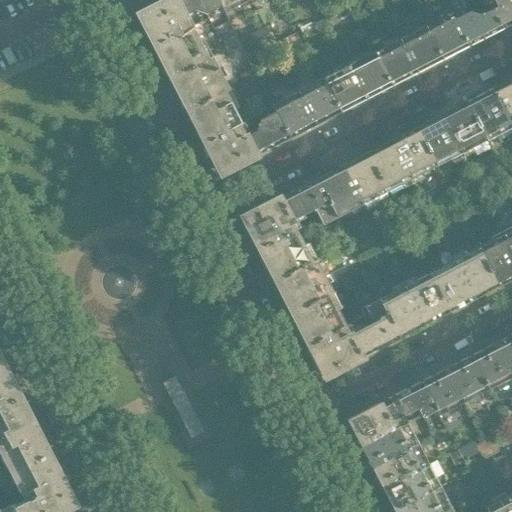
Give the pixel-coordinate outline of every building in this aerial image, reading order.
[(174,0),(164,0),(142,12),(137,14),(153,44),(189,26),(183,15),(182,15),(174,0)] [(217,0),(174,0),(182,15),(183,15),(193,9),(205,13),(220,5),(217,0)] [(217,0),(220,5),(223,11),(244,0),(217,0)] [(511,0),(488,0),(485,2),(488,9),(490,8),(501,29),(511,23),(511,0)] [(255,12),(262,26),(270,21),(263,8),(255,12)] [(466,10),(451,18),(466,47),(501,29),(490,8),(488,9),(480,14),(466,10)] [(448,12),(423,25),(441,60),(466,47),(451,18),(448,12)] [(325,30),(338,23),(334,15),(321,22),(325,30)] [(189,26),(153,44),(169,76),(207,56),(191,25),(189,26)] [(423,25),(398,38),(416,73),(441,60),(423,25)] [(398,38),(372,51),(390,86),(416,73),(398,38)] [(264,59),(287,48),(283,40),(261,52),(264,59)] [(372,51),(346,64),(365,99),(390,86),(372,51)] [(210,55),(207,56),(169,76),(185,108),(224,89),(227,87),(210,55)] [(346,64),(321,77),(340,112),(365,99),(346,64)] [(511,76),(491,88),(505,116),(507,115),(511,112),(511,76)] [(321,77),(296,90),(314,125),(340,112),(321,77)] [(491,88),(466,101),(486,139),(511,126),(507,115),(505,116),(491,88)] [(224,89),(185,108),(202,141),(239,122),(241,121),(224,89)] [(270,102),(274,110),(289,138),(314,125),(296,90),(270,102)] [(466,101),(441,113),(461,152),(486,139),(466,101)] [(256,129),(245,134),(244,135),(255,156),(289,138),(274,110),(258,118),(256,129)] [(441,113),(416,127),(436,165),(461,152),(441,113)] [(239,122),(202,141),(219,174),(255,156),(244,135),(245,134),(239,122)] [(416,127),(390,140),(410,178),(436,165),(416,127)] [(390,140),(366,152),(386,191),(410,178),(390,140)] [(366,152),(341,165),(361,204),(386,191),(366,152)] [(475,171),(471,162),(461,166),(465,175),(475,171)] [(341,165),(316,178),(336,217),(361,204),(341,165)] [(316,178),(278,197),(289,219),(290,219),(310,209),(315,211),(317,216),(322,224),(336,217),(316,178)] [(426,197),(421,187),(411,193),(416,202),(426,197)] [(278,197),(246,214),(241,217),(257,247),(295,228),(290,219),(289,219),(278,197)] [(376,223),(371,214),(362,219),(366,228),(376,223)] [(322,224),(317,216),(313,219),(317,227),(322,224)] [(426,229),(439,254),(447,250),(447,249),(452,246),(447,238),(442,240),(434,224),(426,229)] [(511,227),(502,233),(511,252),(511,227)] [(295,228),(257,247),(273,280),(312,260),(295,228)] [(511,279),(511,252),(502,233),(478,246),(498,287),(511,279)] [(336,250),(331,240),(321,246),(326,255),(336,250)] [(478,246),(452,259),(473,300),(498,287),(478,246)] [(315,258),(312,260),(273,280),(289,311),(328,292),(331,290),(315,258)] [(473,300),(452,259),(428,271),(449,312),(473,300)] [(428,271),(403,284),(423,325),(449,312),(428,271)] [(340,281),(348,295),(356,290),(349,276),(340,281)] [(403,284),(378,297),(399,338),(423,325),(403,284)] [(328,292),(289,311),(306,343),(345,324),(328,292)] [(370,317),(368,322),(349,332),(348,333),(361,358),(399,338),(378,297),(364,305),(370,317)] [(345,324),(306,343),(323,377),(361,358),(348,333),(349,332),(345,324)] [(511,333),(495,342),(511,374),(511,333)] [(287,511),(197,335),(112,380),(182,511),(287,511)] [(511,374),(495,342),(470,355),(488,388),(511,375),(511,374)] [(470,355),(446,368),(463,401),(488,388),(470,355)] [(4,368),(0,370),(0,406),(19,396),(4,368)] [(446,368),(421,380),(435,409),(438,414),(463,401),(446,368)] [(421,380),(380,401),(389,419),(402,413),(402,414),(416,407),(421,416),(435,409),(421,380)] [(19,396),(0,406),(0,442),(34,425),(19,396)] [(380,401),(350,417),(345,419),(358,445),(401,423),(406,421),(402,414),(402,413),(389,419),(380,401)] [(401,423),(358,445),(370,467),(413,445),(418,443),(413,435),(409,437),(401,423)] [(34,425),(0,442),(0,454),(9,473),(48,453),(34,425)] [(483,460),(499,452),(490,436),(474,445),(483,460)] [(413,445),(370,467),(381,488),(424,467),(429,464),(424,456),(420,459),(413,445)] [(48,453),(9,473),(22,499),(23,501),(62,481),(48,453)] [(424,467),(381,488),(392,510),(434,488),(439,485),(435,477),(431,479),(424,467)] [(62,481),(23,501),(22,499),(14,503),(18,511),(60,511),(70,508),(76,505),(72,500),(62,481)] [(434,488),(392,510),(392,511),(443,511),(445,511),(450,509),(446,500),(441,503),(438,497),(440,496),(434,488)] [(485,506),(487,511),(511,511),(511,495),(511,493),(485,506)] [(0,511),(18,511),(14,503),(13,501),(0,507),(0,511)]
